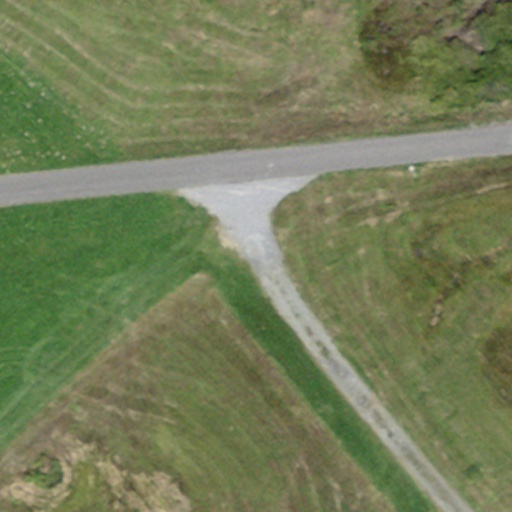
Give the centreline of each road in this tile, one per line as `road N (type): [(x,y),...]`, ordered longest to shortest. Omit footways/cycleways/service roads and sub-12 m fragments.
road 1 (track): [(0,191),(511,140)]
road 2 (track): [(222,172),(259,248),(328,352),(458,511)]
